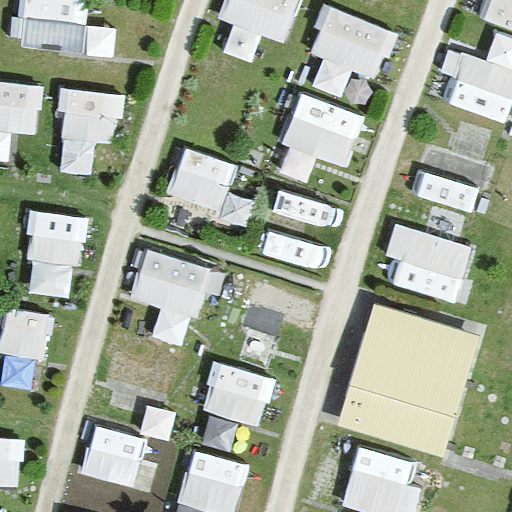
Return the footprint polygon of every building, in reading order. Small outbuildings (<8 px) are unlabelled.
[(16,0),(15,34),(100,38),(102,0),(16,0)] [(290,26),(294,0),(225,0),(222,14),(290,26)] [(320,0),(308,45),(379,66),(395,14),(346,0),(320,0)] [(511,14),(511,0),(490,0),(489,7),(511,14)] [(508,109),(511,96),(511,42),(449,24),(431,86),(508,109)] [(0,146),(11,148),(14,119),(39,121),(44,71),(0,66),(0,146)] [(62,75),(58,158),(93,160),(94,125),(121,126),(123,78),(62,75)] [(300,78),(281,130),(345,152),(364,100),(300,78)] [(186,131),(169,179),(220,198),(238,150),(186,131)] [(417,182),(477,196),(487,155),(426,141),(417,182)] [(29,280),(78,282),(83,201),(34,199),(29,280)] [(399,211),(387,274),(461,287),(472,225),(399,211)] [(145,286),(135,316),(188,332),(213,253),(147,233),(132,282),(145,286)] [(253,270),(242,314),(290,326),(301,282),(253,270)] [(448,443),(485,320),(377,287),(339,410),(448,443)] [(19,297),(0,344),(0,345),(31,358),(51,310),(19,297)] [(218,345),(200,393),(258,414),(276,366),(218,345)] [(0,473),(21,475),(23,424),(0,422),(0,473)] [(342,493),(407,511),(424,450),(359,432),(342,493)] [(195,434),(177,488),(229,505),(247,450),(195,434)] [(126,511),(70,498),(66,511),(126,511)]
